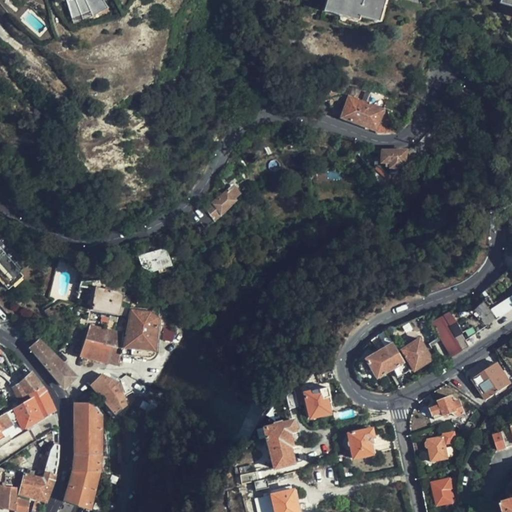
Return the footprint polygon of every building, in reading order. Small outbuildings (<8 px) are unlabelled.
[(65,0),(69,15),(88,10),(90,16),(107,7),(102,0),(65,0)] [(327,0),(326,5),(360,15),(360,17),(373,20),(379,0),(327,0)] [(88,10),(69,15),(71,20),(90,16),(88,10)] [(242,110),(267,105),(265,90),(239,95),(242,110)] [(342,105),(344,95),(328,94),(327,103),(342,105)] [(389,123),(392,115),(349,98),(341,117),(375,129),(379,120),(389,123)] [(403,160),(404,152),(381,151),(381,161),(389,161),(390,167),(399,167),(399,160),(403,160)] [(218,198),(226,207),(233,200),(232,198),(238,192),(232,186),(218,198)] [(203,228),(226,207),(218,198),(195,215),(192,211),(187,214),(194,225),(199,222),(203,228)] [(28,264),(12,246),(9,248),(0,238),(0,281),(4,286),(28,264)] [(168,247),(139,254),(143,272),(172,265),(168,247)] [(511,294),(511,274),(508,269),(480,295),(489,309),(511,294)] [(119,313),(123,293),(96,288),(92,308),(119,313)] [(495,319),(511,308),(511,294),(489,309),(495,319)] [(143,307),(144,297),(132,295),(130,304),(143,307)] [(109,357),(107,363),(118,365),(120,355),(132,356),(132,352),(142,354),(144,357),(145,358),(149,357),(151,357),(153,353),(157,317),(150,311),(131,309),(125,335),(114,332),(109,357)] [(445,347),(450,358),(467,348),(459,335),(461,333),(449,313),(432,324),(434,329),(445,347)] [(81,338),(84,328),(73,325),(70,337),(75,339),(75,337),(81,338)] [(88,326),(82,345),(79,355),(107,363),(109,357),(114,332),(88,326)] [(386,330),(376,336),(382,348),(358,363),(362,370),(369,366),(376,377),(391,368),(396,377),(408,370),(386,330)] [(413,369),(430,359),(418,339),(400,349),(413,369)] [(73,377),(37,340),(30,347),(63,386),(73,377)] [(511,392),(511,391),(511,378),(507,382),(495,364),(470,380),(484,401),(508,386),(511,392)] [(26,393),(41,386),(34,377),(27,369),(18,377),(21,380),(13,388),(22,403),(30,398),(26,393)] [(333,379),(331,370),(317,374),(320,384),(333,379)] [(101,374),(91,385),(115,413),(125,404),(117,383),(101,374)] [(47,398),(41,386),(26,393),(30,398),(22,403),(13,408),(23,429),(53,411),(53,409),(47,398)] [(329,413),(325,397),(328,396),(326,387),(302,393),(309,418),(329,413)] [(297,406),(292,390),(284,395),(288,408),(297,406)] [(155,404),(161,396),(155,392),(153,394),(150,392),(146,398),(155,404)] [(433,419),(452,412),(456,415),(463,412),(460,402),(457,400),(452,402),(450,396),(438,401),(439,405),(429,408),(420,403),(416,411),(428,417),(431,413),(433,419)] [(100,414),(90,402),(75,402),(74,417),(73,453),(73,463),(71,474),(70,479),(64,501),(89,509),(98,469),(100,455),(100,414)] [(0,464),(35,441),(29,429),(13,439),(11,436),(21,431),(15,421),(12,422),(6,412),(0,415),(0,429),(4,437),(2,438),(0,442),(0,464)] [(289,445),(291,444),(288,431),(294,430),(291,420),(280,423),(279,422),(272,423),(272,425),(262,428),(265,438),(275,436),(278,448),(289,445)] [(496,449),(511,444),(511,423),(499,428),(500,433),(492,436),(496,449)] [(371,453),(367,437),(372,436),(371,428),(346,433),(348,440),(346,441),(345,444),(347,446),(349,446),(352,458),(371,453)] [(455,442),(453,431),(441,434),(442,437),(426,440),(426,442),(424,442),(424,443),(424,444),(424,446),(425,447),(426,447),(427,448),(430,462),(446,458),(444,444),(455,442)] [(265,438),(268,451),(278,448),(275,436),(265,438)] [(420,441),(411,443),(413,453),(422,451),(420,441)] [(42,476),(24,472),(18,492),(45,501),(48,495),(51,487),(53,478),(55,468),(57,445),(53,444),(50,449),(42,476)] [(278,448),(268,451),(272,468),(292,463),(289,445),(278,448)] [(238,474),(240,484),(251,481),(254,480),(252,472),(238,474)] [(457,487),(457,477),(430,482),(435,505),(443,504),(444,511),(450,511),(459,508),(458,503),(457,495),(457,487)] [(254,480),(251,481),(254,490),(267,486),(265,478),(254,480)] [(16,488),(0,485),(0,507),(21,511),(25,511),(27,501),(15,497),(16,488)] [(296,511),(292,489),(269,494),(273,511),(296,511)] [(511,511),(511,500),(510,501),(499,504),(501,511),(511,511)]
